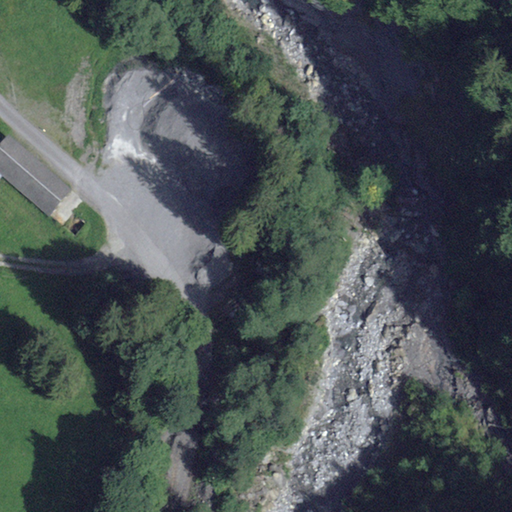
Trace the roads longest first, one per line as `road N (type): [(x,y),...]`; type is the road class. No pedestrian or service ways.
road 1 (unclassified): [(213,341),(199,302),(154,246),(93,182),(0,105)]
road 2 (track): [(176,511),(213,341)]
road 3 (track): [(154,246),(94,268),(0,258)]
